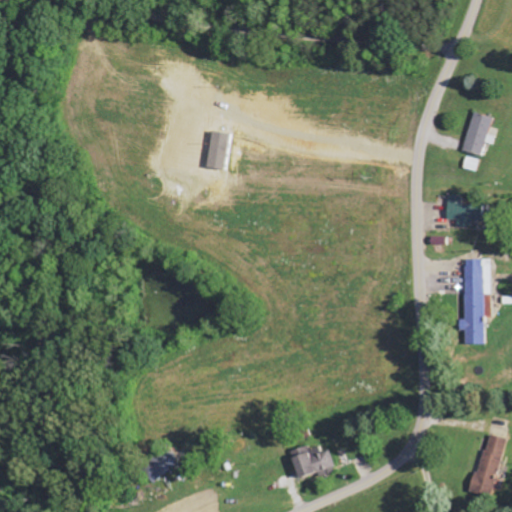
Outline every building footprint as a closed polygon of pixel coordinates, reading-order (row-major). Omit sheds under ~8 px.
[(494,119),(474,113),(464,151),(483,156),(487,143),(494,145),(496,137),(490,135),(494,119)] [(484,222),(484,205),(462,205),(462,196),(449,196),(449,220),(458,221),(457,227),(473,228),(473,221),(484,222)] [(493,317),(492,259),(465,260),(466,320),(460,320),(460,331),(465,331),(466,345),(486,345),(485,317),(493,317)] [(507,439),(487,434),(473,492),(493,497),(507,439)] [(334,470),(330,451),(320,453),(319,447),(309,449),(308,447),(297,449),(299,457),(293,458),(297,477),(334,470)] [(178,461),(168,450),(144,471),(155,483),(178,461)]
